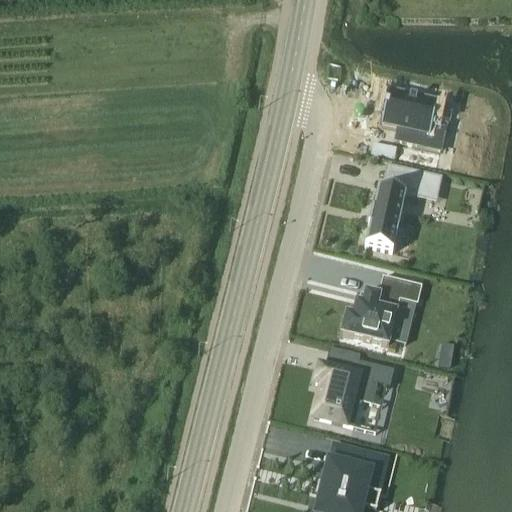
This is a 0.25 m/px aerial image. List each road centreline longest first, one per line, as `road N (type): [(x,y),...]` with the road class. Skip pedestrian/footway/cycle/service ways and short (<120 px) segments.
road 1 (residential): [(225,511),(313,155),(316,112),(284,105)]
road 2 (secondary): [(184,511),(284,105)]
